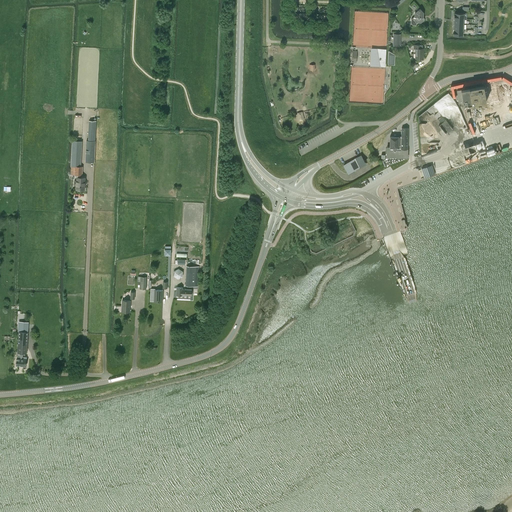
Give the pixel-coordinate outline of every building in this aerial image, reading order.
[(413,17),(411,19),(411,23),(412,25),(416,25),(416,23),(420,23),(424,20),(424,18),(423,17),(422,17),(423,11),(420,8),(415,12),(416,13),(414,15),(414,16),(413,17)] [(423,59),(423,54),(423,52),(423,53),(423,48),(420,48),(420,45),(414,45),(414,48),(416,49),(416,59),(423,59)] [(385,65),(386,49),(377,49),(377,51),(373,50),(375,65),(379,65),(385,65)] [(455,95),(456,100),(459,99),(459,104),(463,104),(466,118),(485,115),(483,102),(486,102),(498,100),(495,83),(490,84),(485,84),(468,87),(468,83),(456,85),(456,86),(457,92),(458,95),(455,95)] [(87,140),(86,162),(94,162),(95,141),(96,121),(89,120),(89,140),(87,140)] [(387,147),(387,157),(407,157),(408,128),(402,127),(402,130),(396,130),(396,136),(390,136),(390,147),(387,147)] [(73,141),(71,166),(75,166),(75,174),(77,174),(81,175),(82,175),(82,166),(80,166),(82,141),(73,141)] [(361,155),(344,165),(348,173),(348,172),(365,163),(363,160),(361,155)] [(423,167),(421,168),(424,175),(425,178),(435,174),(433,169),(433,168),(429,169),(428,166),(423,167)] [(74,181),(74,185),(76,186),(76,189),(84,190),(85,177),(81,177),(81,175),(77,174),(77,177),(77,181),(74,181)] [(178,268),(174,271),(174,276),(178,279),(183,276),(183,271),(178,268)] [(187,270),(186,285),(195,286),(198,286),(199,270),(187,270)] [(137,284),(140,284),(140,289),(146,289),(147,276),(138,276),(137,284)] [(183,295),(192,295),(192,289),(183,289),(183,287),(177,287),(177,295),(183,295)] [(163,301),(163,290),(155,289),(154,301),(163,301)] [(130,312),(131,300),(122,300),(122,311),(130,312)] [(27,353),(28,332),(29,332),(29,327),(28,327),(28,325),(27,325),(27,322),(24,321),(24,320),(21,320),(21,321),(18,321),(17,331),(19,331),(17,358),(17,365),(26,366),(27,357),(23,357),(23,354),(25,354),(25,353),(27,353)]
